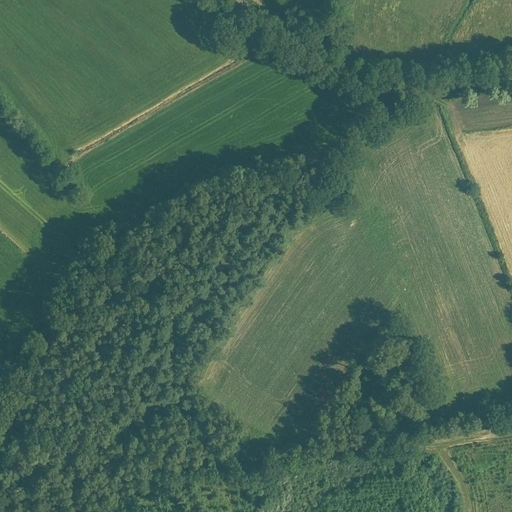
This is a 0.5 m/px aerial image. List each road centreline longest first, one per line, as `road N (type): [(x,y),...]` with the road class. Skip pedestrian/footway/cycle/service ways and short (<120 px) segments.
road 1 (track): [(0,459),(128,433),(183,431),(248,452),(416,447),(511,431)]
road 2 (track): [(511,71),(359,87),(238,0)]
